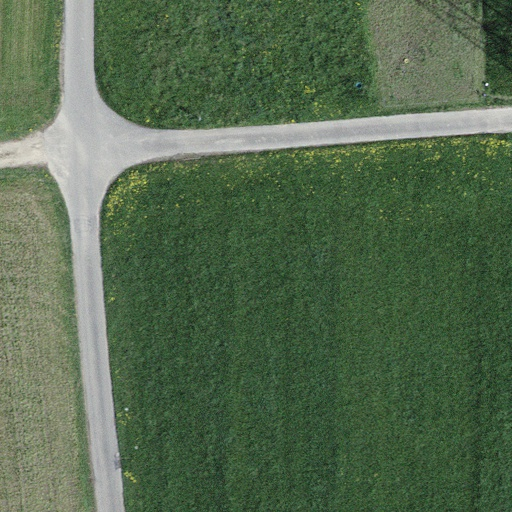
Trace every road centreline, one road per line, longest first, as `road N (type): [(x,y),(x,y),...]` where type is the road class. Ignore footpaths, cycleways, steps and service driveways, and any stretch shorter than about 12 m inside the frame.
road 1 (unclassified): [(81,0),(80,147),(112,511)]
road 2 (track): [(511,119),(0,154)]
